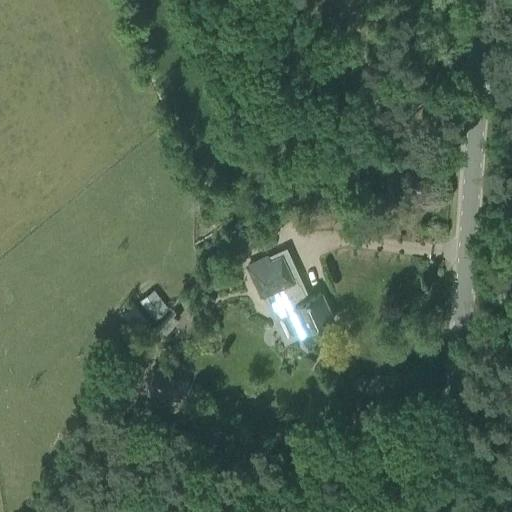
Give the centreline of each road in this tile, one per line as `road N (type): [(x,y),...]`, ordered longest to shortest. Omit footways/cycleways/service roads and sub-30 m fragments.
road 1 (unclassified): [(448,511),(483,0)]
road 2 (track): [(511,416),(288,511)]
